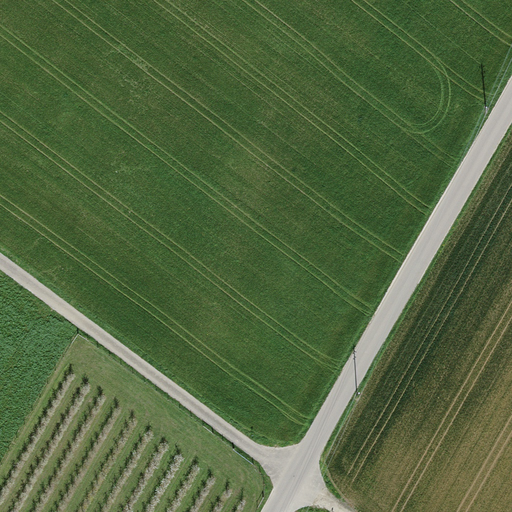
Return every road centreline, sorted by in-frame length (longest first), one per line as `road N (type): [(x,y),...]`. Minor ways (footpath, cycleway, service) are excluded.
road 1 (residential): [(511,111),(297,482)]
road 2 (unclassified): [(297,482),(0,265)]
